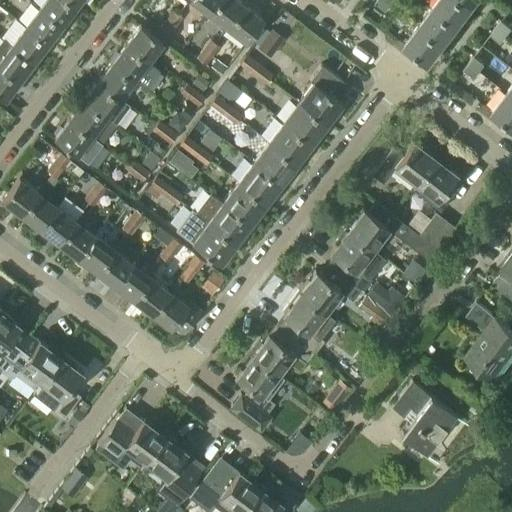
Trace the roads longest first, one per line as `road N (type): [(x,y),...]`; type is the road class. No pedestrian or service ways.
road 1 (residential): [(511,209),(298,468),(174,374)]
road 2 (residential): [(396,77),(174,374)]
road 3 (residential): [(139,347),(19,511)]
road 4 (residential): [(0,155),(117,0)]
road 5 (residential): [(139,347),(0,242)]
road 6 (residential): [(396,77),(511,161)]
road 7 (residential): [(297,0),(396,77)]
